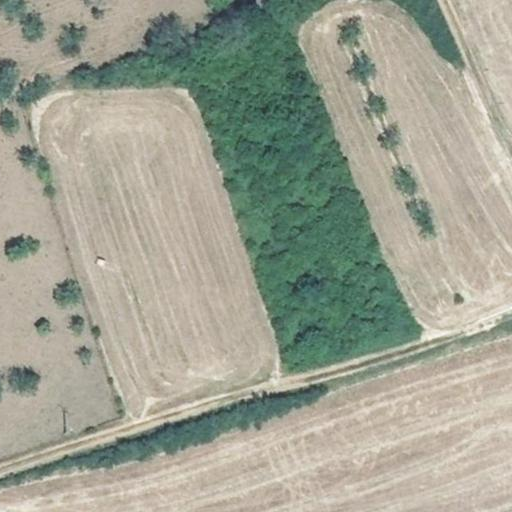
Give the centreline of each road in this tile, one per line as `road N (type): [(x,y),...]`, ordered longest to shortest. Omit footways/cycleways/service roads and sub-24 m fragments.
road 1 (track): [(511,299),(0,460)]
road 2 (track): [(511,146),(444,0)]
